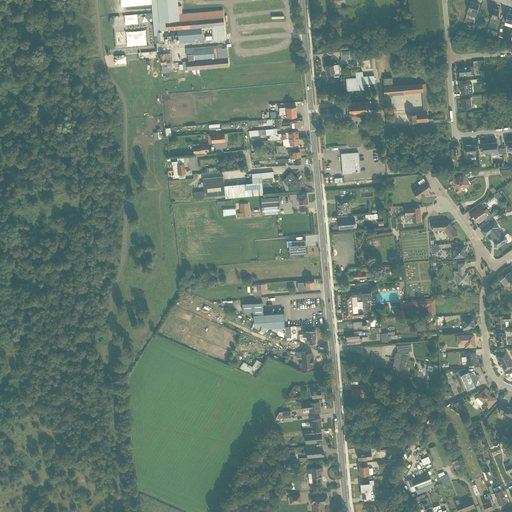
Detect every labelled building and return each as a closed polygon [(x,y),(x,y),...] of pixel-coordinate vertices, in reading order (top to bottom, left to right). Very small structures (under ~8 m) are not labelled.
[(151,0),(154,35),(158,35),(158,40),(159,40),(159,44),(163,44),(163,40),(162,32),(163,32),(163,30),(167,30),(178,30),(179,42),(202,40),(201,28),(202,28),(202,29),(212,28),(213,40),(214,40),(214,41),(225,40),(223,10),(182,14),(181,5),(178,5),(177,0),(151,0)] [(466,14),(475,17),(479,4),(470,1),(466,14)] [(489,21),(495,23),(499,10),(493,8),(489,21)] [(187,70),(188,70),(229,67),(227,46),(223,47),(222,45),(193,47),(193,48),(181,49),(182,59),(187,59),(187,51),(191,50),(191,54),(191,60),(186,61),(182,62),(183,70),(187,70)] [(341,59),(351,58),(350,50),(340,51),(341,59)] [(165,66),(171,66),(170,53),(165,54),(165,53),(160,54),(160,59),(161,59),(162,70),(165,70),(165,66)] [(326,74),(334,74),(334,77),(339,76),(338,65),(325,66),(326,74)] [(458,76),(473,75),(472,66),(458,67),(458,76)] [(346,78),(347,90),(364,89),(364,84),(375,83),(374,75),(363,76),(363,71),(352,72),(352,77),(346,78)] [(427,115),(428,115),(426,83),(422,84),(422,83),(404,85),(404,84),(398,85),(398,82),(392,82),(392,78),(383,78),(384,95),(422,92),(424,113),(408,114),(409,122),(445,119),(445,115),(433,116),(433,115),(427,115)] [(459,92),(469,92),(468,83),(458,84),(459,92)] [(461,108),(470,108),(470,99),(460,99),(461,108)] [(366,118),(376,117),(375,109),(370,109),(369,101),(348,103),(346,103),(347,114),(365,112),(366,118)] [(282,117),(297,116),(296,106),(286,107),(286,110),(279,110),(279,114),(278,114),(278,118),(282,117)] [(276,128),(301,126),(300,118),(286,119),(287,122),(283,122),(282,117),(278,118),(275,118),(276,128)] [(281,139),(283,139),(298,137),(298,131),(285,132),(285,133),(277,134),(276,128),(249,130),(249,136),(266,134),(266,135),(271,135),(269,136),(270,138),(267,138),(267,140),(281,138),(281,139)] [(212,143),(225,142),(224,133),(211,134),(211,135),(207,135),(208,142),(211,142),(212,143)] [(295,144),(299,144),(298,137),(283,139),(283,145),(276,146),(277,150),(286,149),(286,146),(290,146),(295,146),(295,144)] [(490,152),(498,151),(497,142),(494,142),(490,143),(489,143),(490,152)] [(194,153),(209,152),(208,144),(201,144),(201,143),(193,144),(194,153)] [(490,152),(489,143),(480,143),(481,153),(490,152)] [(470,157),(476,156),(474,145),(471,145),(471,144),(465,145),(466,154),(470,154),(470,157)] [(452,158),(461,157),(460,145),(453,146),(453,149),(451,149),(452,158)] [(352,171),(360,171),(358,152),(341,153),(342,170),(342,172),(342,173),(352,173),(352,171)] [(173,169),(173,170),(185,169),(184,163),(183,157),(177,158),(177,161),(171,162),(172,169),(173,169)] [(501,169),(501,175),(511,173),(511,172),(508,166),(501,167),(501,169)] [(185,174),(185,169),(173,170),(174,175),(173,175),(173,178),(179,177),(179,179),(185,178),(185,174)] [(261,172),(262,178),(273,177),(273,181),(274,181),(273,171),(261,172)] [(194,192),(195,199),(225,196),(225,198),(263,194),(262,178),(261,172),(252,173),(252,178),(252,183),(224,185),(223,176),(202,178),(203,182),(201,182),(201,186),(203,186),(204,191),(194,192)] [(286,190),(300,189),(299,182),(296,182),(295,181),(290,173),(282,181),(286,190)] [(458,192),(470,184),(463,174),(461,176),(460,175),(455,178),(453,176),(448,179),(449,180),(448,180),(450,182),(451,183),(452,184),(453,183),(455,187),(456,188),(455,189),(456,190),(455,190),(457,192),(458,192)] [(426,192),(431,188),(423,178),(418,181),(420,184),(413,189),(419,198),(427,193),(426,192)] [(498,200),(502,197),(498,192),(494,195),(498,200)] [(299,203),(307,202),(307,196),(299,196),(298,193),(289,194),(290,200),(292,200),(293,204),(299,204),(299,203)] [(261,198),(262,214),(280,213),(279,197),(261,198)] [(337,199),(338,214),(348,213),(347,205),(350,204),(349,198),(337,199)] [(237,217),(250,215),(249,203),(239,204),(240,212),(236,213),(237,217)] [(495,213),(493,211),(490,214),(486,208),(484,210),(481,206),(469,214),(472,217),(474,219),(475,218),(478,222),(484,218),(485,221),(492,216),(495,213)] [(412,222),(421,221),(419,207),(404,208),(405,215),(411,214),(412,222)] [(339,228),(356,227),(356,223),(355,223),(355,218),(339,219),(339,228)] [(450,239),(457,234),(448,220),(432,221),(433,230),(443,230),(450,239)] [(498,247),(506,241),(507,242),(508,242),(511,240),(511,237),(508,233),(507,233),(504,235),(502,233),(501,233),(498,228),(499,227),(494,220),(481,230),(485,236),(489,233),(494,239),(493,240),(498,247)] [(306,246),(306,239),(292,241),(292,245),(289,246),(290,254),(305,253),(305,246),(306,246)] [(431,244),(432,254),(436,254),(436,251),(437,251),(438,250),(438,249),(440,249),(440,244),(434,244),(431,244)] [(453,257),(465,256),(464,251),(463,251),(463,250),(464,249),(464,245),(452,246),(452,252),(453,257)] [(465,285),(470,284),(469,275),(468,275),(467,272),(464,272),(464,269),(465,269),(465,262),(457,263),(458,270),(453,271),(454,280),(457,279),(457,284),(465,284),(465,285)] [(511,272),(511,271),(504,276),(505,276),(499,280),(500,280),(505,285),(509,282),(510,284),(511,282),(511,272)] [(311,287),(314,287),(314,281),(297,282),(298,291),(312,289),(311,287)] [(261,284),(253,284),(254,296),(262,296),(261,289),(266,289),(266,284),(261,284)] [(345,317),(363,316),(363,314),(372,314),(371,300),(367,301),(367,296),(372,295),(371,288),(359,289),(359,291),(343,293),(344,307),(341,307),(342,312),(344,312),(345,317)] [(435,314),(434,299),(407,301),(407,300),(406,300),(402,300),(402,302),(400,302),(400,307),(407,307),(427,306),(428,314),(435,314)] [(284,312),(264,314),(263,302),(242,303),(243,312),(253,311),(254,320),(268,327),(272,327),(285,326),(284,312)] [(511,320),(510,314),(493,315),(494,320),(495,320),(496,327),(506,326),(505,321),(511,320)] [(462,329),(474,328),(473,317),(461,318),(462,329)] [(271,331),(271,330),(253,322),(251,327),(253,328),(253,329),(258,331),(258,330),(259,331),(259,332),(264,335),(264,333),(270,336),(272,332),(271,331)] [(291,326),(285,326),(272,327),(272,330),(291,339),(291,326)] [(309,343),(315,343),(315,338),(316,338),(315,330),(314,330),(311,330),(311,331),(302,331),(302,334),(299,334),(300,339),(303,339),(309,339),(309,343)] [(387,332),(381,333),(380,333),(376,334),(376,340),(381,339),(381,343),(391,342),(391,339),(397,338),(397,335),(387,336),(387,332)] [(497,345),(506,344),(505,332),(495,333),(495,337),(496,337),(497,345)] [(473,338),(473,334),(456,335),(457,344),(464,344),(464,347),(475,346),(475,342),(475,341),(474,341),(473,340),(473,341),(473,338)] [(393,371),(407,374),(408,366),(413,368),(415,361),(409,360),(410,354),(405,353),(406,351),(411,350),(410,343),(396,345),(397,351),(396,351),(394,356),(394,359),(392,368),(394,368),(393,371)] [(302,368),(313,367),(313,362),(314,362),(313,359),(312,352),(308,352),(307,350),(296,351),(297,358),(301,357),(302,362),(300,362),(299,364),(299,366),(301,367),(302,367),(302,368)] [(504,371),(511,366),(511,361),(506,350),(495,356),(498,361),(497,362),(500,366),(501,366),(504,371)] [(466,365),(477,364),(476,352),(465,353),(465,356),(461,356),(462,361),(466,360),(466,365)] [(248,373),(254,376),(262,363),(257,359),(248,373)] [(432,373),(435,374),(437,365),(433,364),(433,366),(428,365),(427,369),(432,371),(432,373)] [(460,375),(467,389),(475,386),(475,384),(479,383),(474,370),(470,372),(468,371),(460,375)] [(353,397),(362,396),(361,390),(364,389),(364,384),(355,385),(355,389),(352,389),(353,397)] [(309,397),(321,396),(320,386),(309,387),(309,390),(309,397)] [(482,402),(488,408),(496,399),(494,396),(493,396),(492,397),(487,392),(489,390),(486,388),(485,388),(475,398),(475,400),(480,404),(482,403),(482,402)] [(499,412),(511,416),(511,399),(509,406),(507,405),(502,403),(499,412)] [(453,404),(457,411),(462,407),(458,400),(453,404)] [(303,413),(320,411),(319,402),(302,404),(303,413)] [(310,418),(310,427),(321,426),(321,418),(315,419),(315,417),(310,418)] [(304,433),(305,442),(322,441),(322,432),(304,433)] [(500,448),(505,446),(508,437),(502,435),(499,444),(500,448)] [(444,467),(435,445),(428,447),(433,459),(432,460),(433,462),(433,465),(435,464),(437,469),(439,469),(439,467),(442,466),(442,467),(444,467)] [(307,457),(324,456),(323,450),(321,450),(321,447),(306,448),(307,457)] [(362,460),(367,459),(367,458),(371,458),(371,453),(366,454),(366,450),(357,451),(358,459),(362,459),(362,460)] [(423,464),(430,461),(428,455),(421,458),(423,464)] [(257,464),(265,463),(265,456),(256,456),(257,464)] [(455,469),(461,466),(458,459),(451,462),(452,464),(453,464),(455,469)] [(360,474),(369,473),(368,465),(359,466),(360,474)] [(323,471),(322,467),(308,468),(309,482),(321,481),(321,471),(323,471)] [(488,480),(493,478),(490,470),(485,472),(484,470),(482,470),(486,480),(487,479),(488,480)] [(242,478),(240,482),(250,486),(251,482),(256,484),(259,476),(245,471),(243,478),(242,478)] [(410,491),(416,489),(417,493),(430,488),(429,487),(434,486),(428,471),(406,480),(410,491)] [(450,482),(447,473),(440,476),(443,485),(450,482)] [(361,483),(361,490),(373,489),(373,486),(370,486),(370,482),(369,482),(369,481),(372,481),(372,479),(362,480),(363,483),(361,483)] [(476,494),(479,493),(475,483),(473,484),(471,479),(470,480),(476,494)] [(301,480),(294,481),(294,482),(291,482),(292,486),(292,489),(301,488),(301,480)] [(499,504),(506,501),(500,485),(493,487),(495,492),(494,492),(499,504)] [(364,500),(374,499),(373,493),(375,493),(374,489),(373,489),(361,490),(362,497),(364,497),(364,500)] [(485,510),(493,507),(491,504),(492,503),(488,492),(484,494),(487,501),(482,502),(485,510)] [(301,493),(289,494),(290,503),(301,502),(301,493)] [(328,502),(327,496),(309,497),(310,503),(312,503),(313,511),(323,511),(324,510),(323,510),(322,506),(323,506),(324,505),(324,503),(328,502)] [(475,506),(471,497),(460,501),(459,498),(454,500),(455,503),(454,504),(456,509),(458,508),(459,511),(464,511),(463,510),(475,506)] [(431,511),(434,511),(432,507),(430,501),(424,504),(426,510),(430,509),(431,511)]
